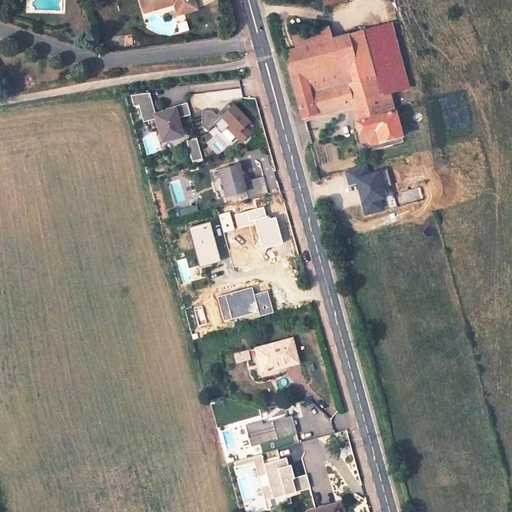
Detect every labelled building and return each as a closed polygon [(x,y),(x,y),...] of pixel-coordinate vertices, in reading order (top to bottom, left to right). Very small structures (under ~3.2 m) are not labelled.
[(139,0),(141,7),(167,0),(175,0),(179,13),(197,7),(194,0),(139,0)] [(333,27),(297,36),(300,48),(287,51),(306,122),(356,110),(364,142),(371,140),(372,144),(405,135),(399,111),(396,112),(391,92),(386,93),(381,74),(376,75),(365,31),(336,37),(333,27)] [(201,104),(240,99),(238,78),(191,85),(192,95),(200,94),(201,104)] [(230,102),(216,115),(227,126),(220,133),(234,148),(251,132),(244,124),(248,121),(230,102)] [(201,107),(165,105),(164,130),(181,131),(181,134),(205,135),(205,120),(200,121),(201,107)] [(189,163),(200,160),(195,138),(184,140),(189,163)] [(217,196),(244,191),(238,163),(211,168),(217,196)] [(347,186),(352,184),(360,215),(384,209),(374,169),(367,171),(365,164),(343,170),(347,186)] [(264,228),(238,235),(241,250),(246,249),(250,266),(246,268),(249,281),(275,274),(264,228)] [(292,333),(256,343),(262,364),(268,362),(269,365),(298,357),(292,333)] [(294,433),(288,414),(242,426),(248,446),(294,433)] [(290,477),(286,457),(262,462),(260,455),(251,457),(263,504),(245,509),(245,511),(247,511),(292,501),(290,493),(309,489),(305,473),(290,477)] [(343,511),(340,496),(308,504),(309,511),(343,511)]
